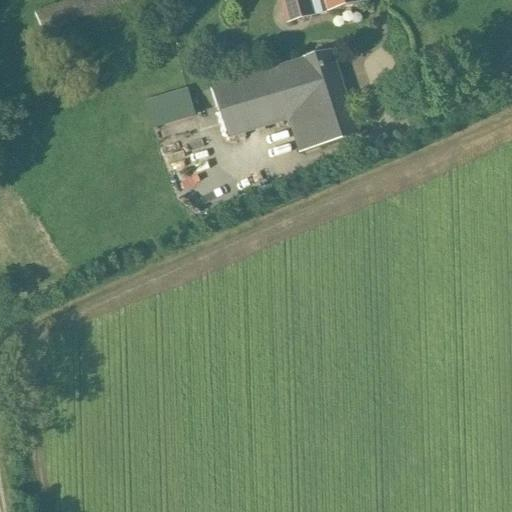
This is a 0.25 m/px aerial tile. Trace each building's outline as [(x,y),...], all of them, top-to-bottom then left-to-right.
[(68,0),(34,14),(42,34),(124,0),(68,0)] [(365,0),(282,0),(292,37),(303,34),(299,22),(367,3),(365,0)] [(329,52),(291,64),(315,135),(326,132),(333,155),(360,147),(329,52)] [(271,69),(217,85),(223,104),(277,88),(271,69)] [(188,94),(146,106),(152,125),(194,113),(188,94)]
